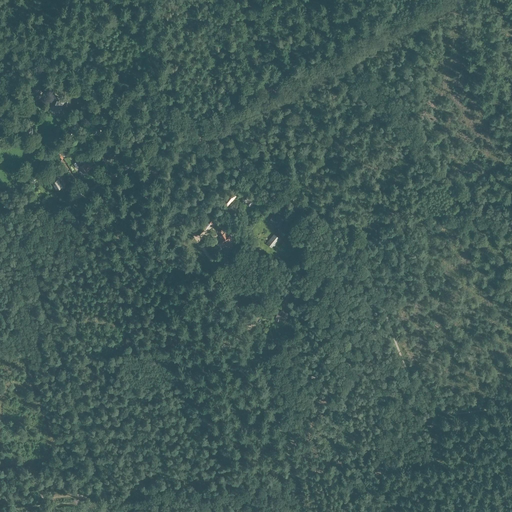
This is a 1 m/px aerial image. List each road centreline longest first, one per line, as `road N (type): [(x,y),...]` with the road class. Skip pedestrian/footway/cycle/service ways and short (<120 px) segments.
road 1 (track): [(190,130),(352,234),(406,369),(435,404),(449,411),(511,409)]
road 2 (track): [(144,159),(247,328),(294,473)]
road 3 (track): [(294,473),(0,500)]
road 4 (track): [(21,234),(109,511)]
road 5 (track): [(329,51),(511,226)]
road 6 (track): [(0,40),(190,130)]
road 7 (track): [(21,234),(190,130)]
road 8 (track): [(441,408),(442,446),(434,460),(294,473)]
road 9 (track): [(190,130),(329,51)]
road 10 (track): [(490,209),(416,216),(350,236)]
